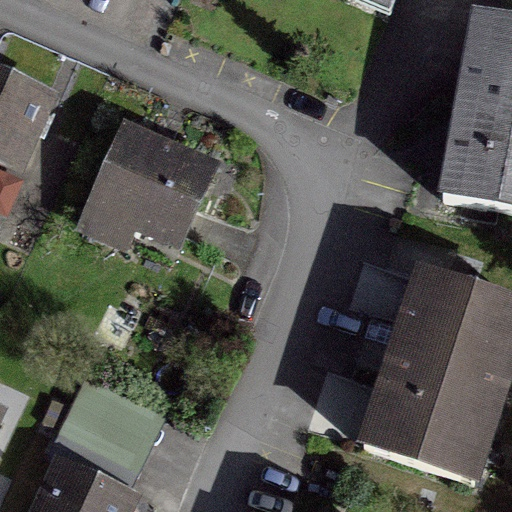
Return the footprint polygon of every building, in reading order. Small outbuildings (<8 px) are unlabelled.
[(343,0),(387,19),(395,0),(343,0)] [(440,208),(511,221),(511,32),(475,26),(458,112),(440,208)] [(43,105),(0,86),(0,167),(14,173),(43,105)] [(92,213),(175,250),(207,177),(124,140),(92,213)] [(361,455),(457,487),(473,437),(487,442),(511,365),(511,357),(500,354),(511,316),(511,314),(417,284),(394,356),(361,455)] [(142,465),(163,419),(86,383),(64,430),(142,465)] [(123,511),(126,506),(86,487),(97,464),(66,450),(55,473),(58,474),(40,511),(123,511)]
